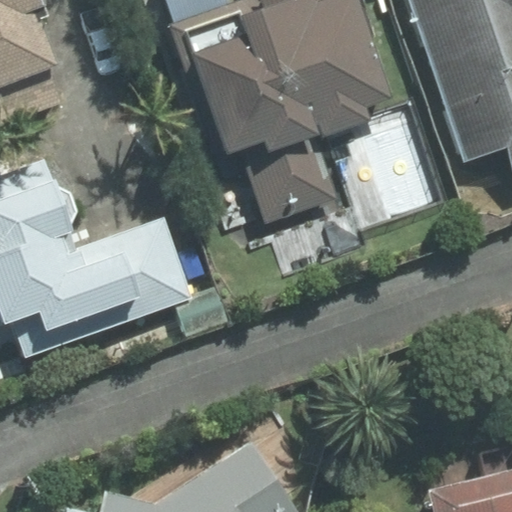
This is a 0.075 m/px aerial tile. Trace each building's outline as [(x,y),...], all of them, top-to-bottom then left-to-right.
[(15,0),(0,0),(0,129),(50,112),(21,35),(28,33),(15,0)] [(223,0),(226,9),(152,34),(199,173),(209,169),(235,180),(253,232),(328,206),(307,146),(352,131),(348,120),(377,110),(341,6),(348,4),(346,0),(223,0)] [(511,0),(392,0),(452,174),(492,161),(504,196),(511,192),(511,0)] [(0,330),(13,365),(179,305),(150,227),(60,260),(53,241),(59,220),(54,206),(36,199),(27,174),(0,183),(0,330)] [(279,511),(238,451),(146,511),(139,511),(89,499),(85,511),(279,511)] [(511,511),(511,476),(412,502),(414,511),(511,511)]
